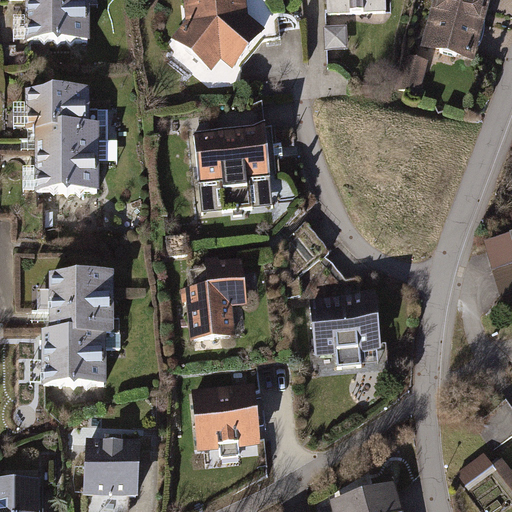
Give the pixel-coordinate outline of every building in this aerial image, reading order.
[(24,0),(25,45),(91,44),(90,0),(24,0)] [(247,0),(195,0),(185,1),(187,22),(172,41),(212,72),(222,60),(234,70),(267,29),(249,15),(247,0)] [(326,0),(328,17),(388,13),(386,0),(326,0)] [(492,0),(434,0),(421,48),(476,63),(492,0)] [(347,27),(324,28),(326,52),(349,50),(347,27)] [(429,62),(407,56),(397,91),(420,97),(429,62)] [(90,90),(26,90),(27,131),(36,131),(37,195),(100,195),(100,124),(90,124),(90,90)] [(266,128),(194,135),(202,215),(274,208),(266,128)] [(511,194),(511,233),(482,243),(500,300),(511,295),(511,193),(511,194)] [(219,260),(206,261),(207,269),(186,272),(188,290),(181,291),(183,305),(187,304),(191,342),(235,337),(232,307),(247,305),(242,262),(220,264),(219,260)] [(114,273),(49,273),(49,329),(41,329),(41,387),(106,387),(106,336),(114,336),(114,273)] [(377,294),(310,301),(316,359),(337,356),(338,370),(364,367),(364,365),(380,364),(378,352),(384,352),(377,294)] [(256,386),(191,392),(198,454),(262,447),(256,386)] [(511,437),(511,411),(505,402),(474,425),(493,451),(511,437)] [(141,444),(86,441),(83,498),(138,502),(141,444)] [(483,454),(456,475),(465,487),(493,466),(511,491),(511,471),(511,472),(501,459),(492,466),(483,454)] [(0,511),(40,511),(40,481),(0,481),(0,511)] [(403,511),(396,485),(331,502),(333,511),(403,511)]
